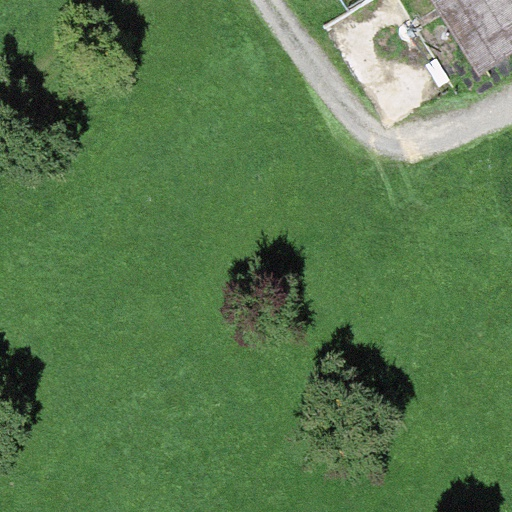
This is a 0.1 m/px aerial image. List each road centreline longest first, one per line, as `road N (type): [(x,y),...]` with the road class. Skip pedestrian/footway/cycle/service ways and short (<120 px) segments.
road 1 (track): [(266,0),(369,145),(415,152),(511,105)]
road 2 (track): [(120,0),(0,105)]
